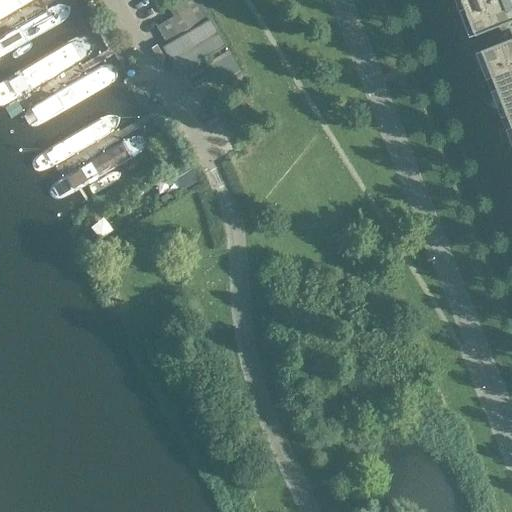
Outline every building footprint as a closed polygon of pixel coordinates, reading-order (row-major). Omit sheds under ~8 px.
[(0,73),(105,11),(99,0),(49,0),(0,29),(0,73)] [(0,0),(0,29),(49,0),(0,0)] [(511,0),(460,0),(475,35),(507,22),(510,29),(511,34),(511,37),(481,50),(511,129),(511,0)] [(0,117),(125,44),(105,11),(0,73),(0,117)] [(212,22),(191,34),(197,45),(218,33),(212,22)] [(224,43),(223,42),(218,33),(197,45),(204,55),(224,43)] [(170,47),(176,57),(197,45),(191,34),(170,47)] [(0,118),(19,150),(144,76),(125,44),(0,117),(0,118)] [(197,45),(176,57),(182,68),(204,55),(197,45)] [(241,71),(230,52),(210,63),(222,83),(241,71)] [(39,183),(164,109),(144,76),(19,150),(39,183)] [(183,142),(164,109),(39,183),(58,216),(176,145),(183,142)]
